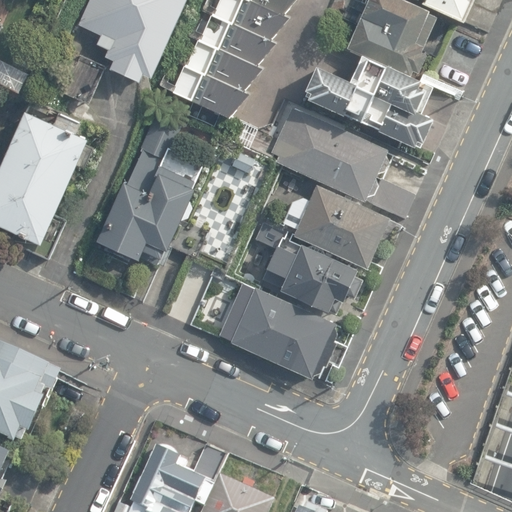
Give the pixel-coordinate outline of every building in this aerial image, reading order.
[(192,0),(99,0),(82,45),(163,76),(192,0)] [(223,0),(217,12),(280,42),(293,15),(262,0),(223,0)] [(262,0),(293,15),(300,0),(262,0)] [(447,20),(401,0),(372,0),(353,44),(423,74),(447,20)] [(475,0),(432,0),(468,16),(475,0)] [(217,12),(205,38),(268,68),(280,42),(217,12)] [(191,67),(254,97),(268,68),(205,38),(191,67)] [(102,60),(74,48),(57,85),(85,98),(102,60)] [(27,66),(0,51),(0,80),(15,88),(27,66)] [(433,85),(366,57),(356,81),(381,92),(423,110),(433,85)] [(356,81),(317,66),(305,96),(367,123),(381,92),(356,81)] [(254,97),(191,67),(179,92),(242,122),(254,97)] [(423,110),(381,92),(367,123),(418,147),(433,115),(423,110)] [(390,151),(292,108),(275,155),(368,201),(390,151)] [(95,145),(29,113),(0,172),(0,224),(45,247),(95,145)] [(183,128),(155,123),(99,237),(144,257),(149,249),(168,258),(204,182),(166,165),(183,128)] [(393,216),(319,184),(296,232),(371,266),(393,216)] [(364,269),(285,233),(262,277),(342,315),(364,269)] [(346,324),(246,279),(222,332),(322,378),(346,324)] [(61,369),(0,342),(0,436),(26,448),(61,369)] [(228,454),(207,444),(194,472),(216,482),(220,474),(228,454)] [(159,446),(157,445),(132,501),(135,502),(133,508),(130,511),(190,511),(196,500),(206,504),(216,482),(194,472),(185,468),(188,461),(181,457),(181,456),(180,455),(178,453),(177,450),(175,448),(173,447),(170,446),(166,445),(164,445),(162,445),(159,446)] [(0,472),(9,452),(0,447),(0,472)] [(244,485),(220,474),(216,482),(206,504),(202,511),(269,511),(275,499),(253,489),(256,482),(247,478),(244,485)] [(130,511),(133,508),(120,502),(115,511),(130,511)] [(308,507),(301,504),(299,508),(297,511),(330,511),(331,511),(310,503),(308,507)]
